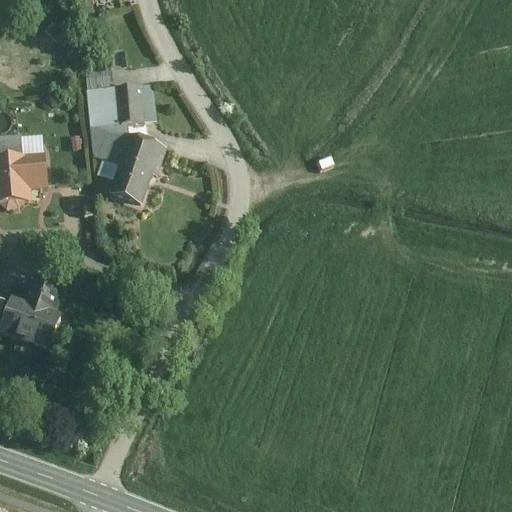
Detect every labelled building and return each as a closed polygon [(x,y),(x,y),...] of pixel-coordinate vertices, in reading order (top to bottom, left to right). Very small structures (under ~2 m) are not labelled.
[(83,0),(81,0),(85,55),(100,54),(94,0),(83,0)] [(46,33),(60,46),(70,35),(56,22),(46,33)] [(100,58),(91,59),(92,66),(100,66),(100,58)] [(113,90),(111,71),(87,73),(89,93),(113,90)] [(165,150),(159,148),(160,146),(143,140),(142,142),(130,138),(129,127),(158,124),(155,87),(89,94),(95,160),(122,169),(112,198),(145,209),(156,178),(159,179),(168,151),(165,150)] [(47,156),(25,158),(24,139),(0,141),(0,208),(35,206),(34,194),(50,192),(47,156)] [(4,340),(54,357),(67,321),(60,319),(67,298),(30,285),(23,306),(16,304),(4,340)]
